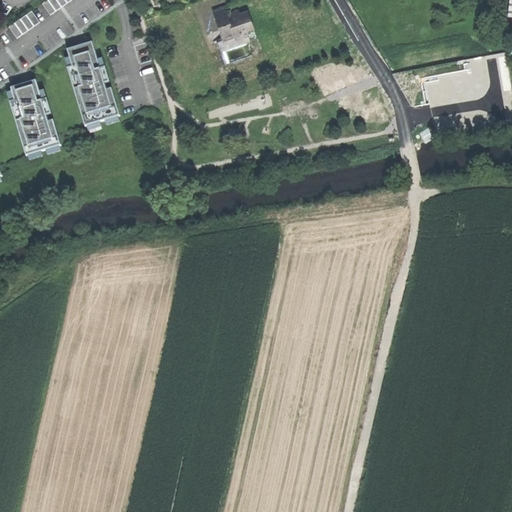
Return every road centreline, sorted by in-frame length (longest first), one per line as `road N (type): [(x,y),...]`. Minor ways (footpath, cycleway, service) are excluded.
road 1 (track): [(349,511),(415,214),(404,134)]
road 2 (unclassified): [(404,134),(396,97),(336,0)]
